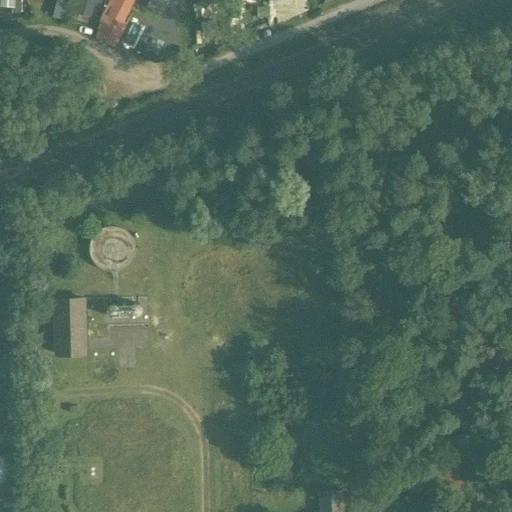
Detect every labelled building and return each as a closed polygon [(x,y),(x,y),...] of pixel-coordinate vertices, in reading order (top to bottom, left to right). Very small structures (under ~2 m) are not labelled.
[(1,0),(1,6),(12,6),(12,14),(22,11),(23,0),(1,0)] [(45,0),(49,15),(62,12),(58,0),(45,0)] [(78,0),(76,12),(91,16),(95,1),(101,2),(101,0),(78,0)] [(124,23),(135,0),(114,0),(107,15),(108,16),(97,39),(115,47),(126,24),(124,23)] [(56,355),(86,354),(84,299),(55,300),(56,355)] [(0,485),(12,484),(10,459),(0,460),(0,485)] [(318,511),(343,511),(342,490),(318,492),(318,511)]
